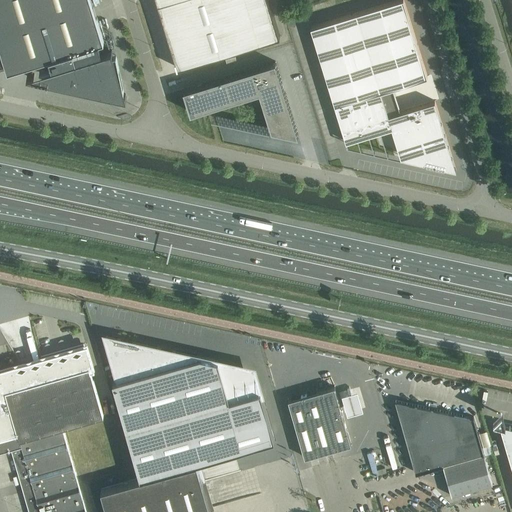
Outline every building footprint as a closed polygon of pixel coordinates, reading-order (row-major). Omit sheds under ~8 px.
[(0,0),(0,47),(7,71),(49,58),(97,43),(104,41),(90,0),(0,0)] [(157,0),(176,60),(175,60),(175,61),(176,61),(176,62),(178,66),(177,66),(177,67),(280,35),(268,0),(157,0)] [(395,0),(311,26),(335,104),(346,141),(392,127),(399,152),(450,164),(435,114),(438,113),(435,100),(388,114),(381,90),(427,76),(403,0),(395,0)] [(100,53),(97,43),(49,58),(52,67),(44,70),(58,75),(72,80),(71,85),(72,84),(77,84),(77,86),(78,86),(78,82),(84,83),(98,86),(112,87),(122,87),(115,55),(112,56),(111,52),(112,52),(112,50),(100,53)] [(190,112),(259,91),(270,129),(297,135),(274,61),(183,89),(190,112)] [(103,416),(81,335),(80,333),(31,346),(37,366),(16,371),(14,365),(0,368),(0,451),(11,449),(29,511),(86,511),(77,478),(127,464),(112,413),(103,416)] [(117,337),(106,335),(109,345),(118,378),(117,379),(114,380),(112,380),(127,432),(140,477),(197,461),(274,439),(274,438),(262,396),(261,390),(230,399),(229,399),(219,363),(218,359),(176,350),(172,349),(161,346),(158,346),(132,340),(121,338),(117,337)] [(302,395),(288,399),(305,457),(318,453),(333,448),(351,443),(334,386),(318,391),(302,395)] [(358,388),(342,392),(348,412),(364,407),(358,388)] [(443,465),(484,453),(473,416),(395,400),(416,472),(443,465)] [(511,425),(501,423),(499,424),(500,426),(511,465),(511,425)] [(484,453),(443,465),(451,496),(492,484),(484,453)] [(137,478),(101,489),(107,511),(211,511),(197,461),(137,478)]
